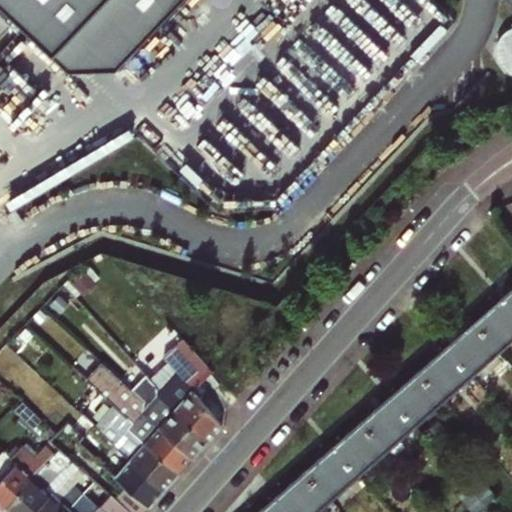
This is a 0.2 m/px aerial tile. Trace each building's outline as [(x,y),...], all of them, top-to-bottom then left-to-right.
[(0,0),(0,1),(54,54),(105,6),(143,40),(183,0),(0,0)] [(511,28),(496,35),(511,75),(511,28)] [(84,290),(97,279),(86,266),(73,277),(84,290)] [(511,309),(511,286),(501,296),(511,309)] [(497,349),(511,335),(511,309),(501,296),(472,321),(497,349)] [(468,374),(497,349),(472,321),(444,346),(468,374)] [(440,399),(468,374),(444,346),(416,372),(440,399)] [(191,389),(210,371),(195,349),(175,370),(176,371),(191,389)] [(178,471),(193,455),(142,410),(149,402),(137,391),(101,357),(88,371),(84,376),(113,403),(132,421),(128,425),(178,471)] [(156,374),(164,384),(176,371),(175,370),(168,361),(156,374)] [(208,438),(220,424),(191,389),(176,371),(164,384),(156,374),(152,369),(143,369),(150,377),(161,390),(158,394),(208,438)] [(412,424),(440,399),(416,372),(388,396),(412,424)] [(193,455),(208,438),(158,394),(161,390),(150,377),(137,391),(149,402),(142,410),(193,455)] [(384,449),(412,424),(388,396),(360,421),(384,449)] [(163,488),(178,471),(128,425),(132,421),(113,403),(103,415),(94,424),(111,440),(130,458),(163,488)] [(355,474),(384,449),(360,421),(331,446),(355,474)] [(0,503),(4,507),(46,460),(50,464),(54,460),(49,456),(53,451),(45,445),(36,456),(21,443),(11,454),(7,450),(0,457),(0,503)] [(328,499),(355,474),(331,446),(303,471),(328,499)] [(4,507),(9,511),(31,511),(74,467),(53,451),(49,456),(54,460),(50,464),(46,460),(4,507)] [(149,504),(163,488),(130,458),(115,476),(121,481),(149,504)] [(31,511),(63,511),(80,494),(71,486),(82,474),(74,467),(31,511)] [(289,511),(312,511),(328,499),(303,471),(275,496),(289,511)] [(476,473),(466,483),(485,504),(495,494),(476,473)] [(131,511),(142,511),(149,504),(121,481),(108,494),(131,511)] [(475,511),(485,504),(466,483),(456,492),(474,511),(475,511)] [(63,511),(92,511),(96,508),(80,494),(63,511)] [(131,511),(108,494),(96,508),(92,511),(131,511)] [(289,511),(275,496),(256,511),(289,511)]
